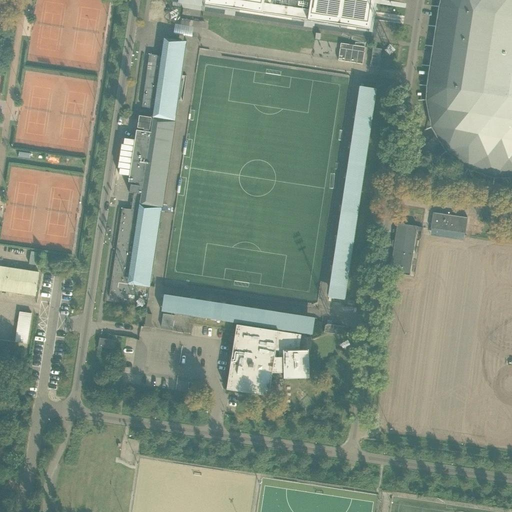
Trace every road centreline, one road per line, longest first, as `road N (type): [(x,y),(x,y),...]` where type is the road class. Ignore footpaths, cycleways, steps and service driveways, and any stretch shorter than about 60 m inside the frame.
road 1 (unclassified): [(354,457),(70,413),(135,0)]
road 2 (unclassified): [(354,457),(419,0)]
road 3 (unclassified): [(511,481),(354,457)]
road 4 (track): [(511,198),(391,178)]
